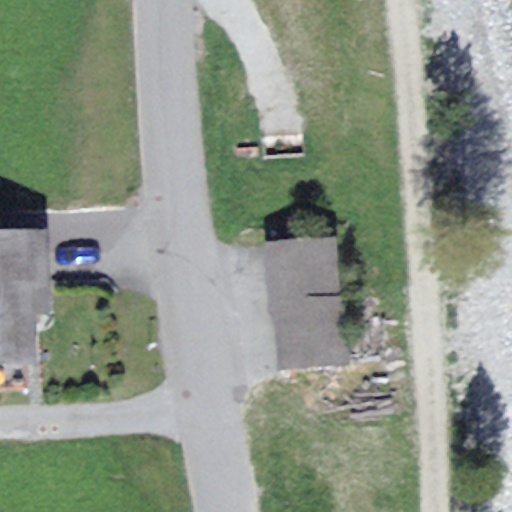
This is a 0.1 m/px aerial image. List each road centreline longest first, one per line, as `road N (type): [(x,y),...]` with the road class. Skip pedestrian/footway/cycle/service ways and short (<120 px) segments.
road 1 (track): [(436,511),(401,0)]
road 2 (residential): [(210,408),(169,108),(170,0)]
road 3 (residential): [(210,408),(0,420)]
